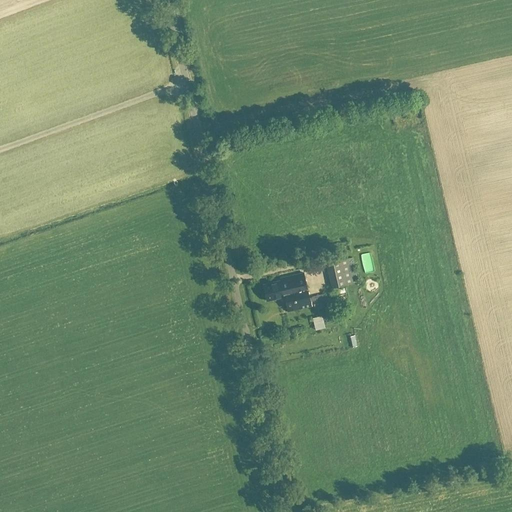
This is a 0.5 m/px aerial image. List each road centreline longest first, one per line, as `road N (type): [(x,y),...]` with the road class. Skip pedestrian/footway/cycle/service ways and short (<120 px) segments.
road 1 (unclassified): [(286,511),(185,82)]
road 2 (unclassified): [(0,150),(185,82)]
